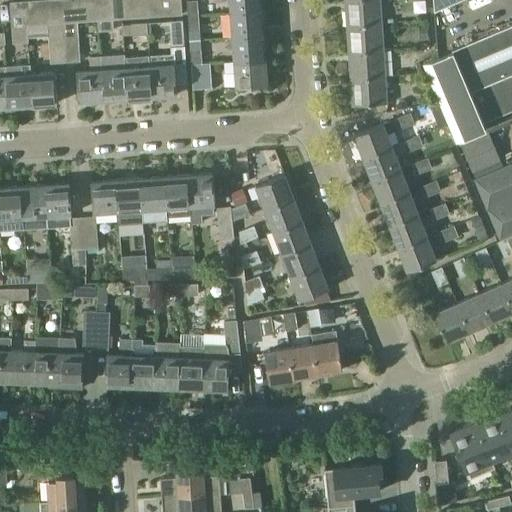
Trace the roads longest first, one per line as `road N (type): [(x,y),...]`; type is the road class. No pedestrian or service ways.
road 1 (residential): [(0,142),(307,120)]
road 2 (residential): [(404,393),(307,120)]
road 3 (residential): [(404,393),(277,425),(120,425)]
road 4 (residential): [(307,120),(297,0)]
road 5 (residential): [(120,425),(0,419)]
